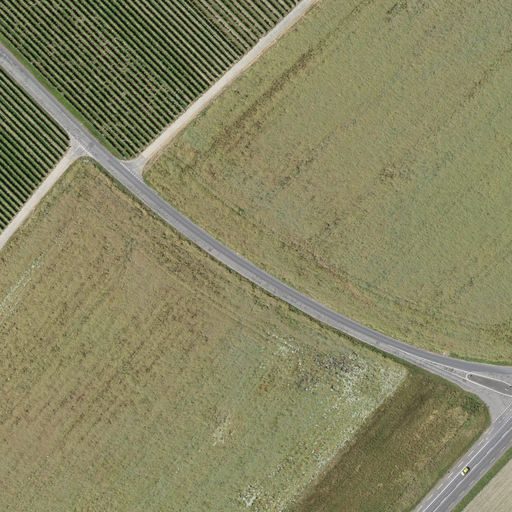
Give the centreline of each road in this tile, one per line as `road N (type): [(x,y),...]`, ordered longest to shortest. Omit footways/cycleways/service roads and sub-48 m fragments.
road 1 (tertiary): [(388,345),(247,270),(178,222),(0,55)]
road 2 (track): [(311,0),(125,177)]
road 3 (tertiary): [(388,345),(511,416)]
road 4 (track): [(84,140),(0,245)]
road 5 (tertiary): [(511,371),(388,345)]
